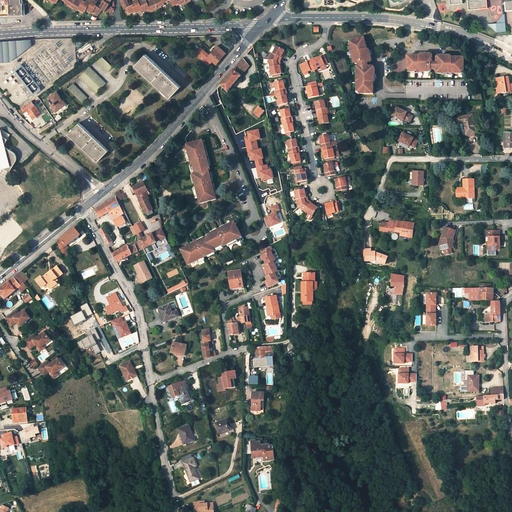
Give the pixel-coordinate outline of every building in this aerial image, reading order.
[(0,0),(0,14),(23,14),(22,0),(0,0)] [(57,0),(66,0),(69,2),(70,1),(73,2),(75,4),(74,6),(78,8),(79,6),(82,9),(85,10),(86,8),(92,12),(93,10),(96,12),(98,14),(101,10),(102,8),(104,10),(110,0),(101,0),(99,4),(101,5),(100,7),(94,3),(95,2),(94,0),(87,0),(87,1),(85,0),(55,0),(57,1),(57,0)] [(139,13),(145,10),(146,11),(148,10),(152,8),(153,10),(156,9),(155,7),(158,6),(161,4),(162,6),(165,4),(165,3),(168,1),(170,0),(171,0),(174,6),(177,5),(181,3),(182,5),(185,3),(184,2),(187,0),(190,0),(191,0),(149,0),(145,2),(144,0),(138,0),(137,0),(136,3),(137,5),(132,7),(131,5),(132,4),(130,0),(122,0),(127,10),(130,8),(130,10),(132,13),(134,12),(138,10),(138,12),(139,13)] [(511,0),(468,0),(470,10),(488,8),(486,0),(505,0),(506,11),(511,10),(511,0)] [(497,23),(505,22),(505,14),(497,23)] [(506,31),(505,22),(497,23),(488,24),(497,32),(506,31)] [(351,53),(354,63),(355,63),(356,64),(357,63),(358,66),(357,66),(357,78),(358,78),(357,81),(357,90),(360,90),(360,93),(372,93),(372,90),(372,82),(372,81),(374,80),(374,67),(373,66),(372,66),(370,66),(368,62),(371,61),(372,59),(369,50),(367,48),(366,48),(366,45),(364,40),(363,37),(355,40),(351,41),(351,44),(349,44),(350,49),(351,49),(352,53),(351,53)] [(0,62),(10,62),(24,51),(23,50),(22,47),(22,45),(22,40),(0,41),(0,62)] [(31,40),(22,40),(22,45),(22,47),(23,50),(24,51),(31,46),(31,40)] [(226,53),(218,46),(210,55),(200,47),(195,53),(209,66),(213,61),(216,64),(226,53)] [(272,53),(269,59),(275,61),(279,61),(285,50),(277,46),(275,50),(273,53),(272,53)] [(181,86),(147,54),(137,64),(172,96),(181,86)] [(420,56),(408,56),(408,69),(411,69),(411,72),(416,72),(416,71),(420,71),(420,72),(430,72),(432,70),(432,69),(437,69),(437,73),(448,74),(448,73),(452,73),(452,74),(461,74),(461,71),(465,71),(465,58),(452,58),(450,56),(437,56),(437,59),(433,59),(433,56),(431,54),(422,54),(420,56)] [(113,67),(101,56),(96,61),(108,72),(113,67)] [(321,56),(311,61),(315,71),(318,69),(318,68),(321,66),(323,70),(327,68),(325,64),(321,56)] [(243,59),(220,85),(228,92),(249,67),(243,59)] [(269,59),(271,72),(272,76),(282,74),(279,61),(275,61),(269,59)] [(315,71),(311,61),(300,65),(304,74),(308,72),(311,71),(312,72),(315,71)] [(30,72),(28,74),(22,65),(14,70),(31,96),(41,90),(30,72)] [(106,83),(90,67),(80,77),(96,93),(106,83)] [(511,92),(509,77),(497,79),(498,88),(500,88),(501,94),(511,92)] [(284,81),(275,82),(276,87),(277,90),(275,91),(276,94),(286,92),(284,81)] [(87,98),(74,84),(69,89),(83,102),(87,98)] [(317,84),(307,86),(310,98),(320,96),(319,92),(317,84)] [(278,97),(279,101),(280,105),(289,103),(286,92),(276,94),(276,98),(278,97)] [(22,107),(25,112),(28,110),(34,119),(41,114),(33,102),(39,98),(38,96),(22,107)] [(324,100),(316,102),(318,113),(328,111),(327,108),(326,108),(325,104),(324,100)] [(254,113),(259,117),(264,111),(259,107),(254,113)] [(396,107),(392,116),(403,120),(410,123),(413,116),(406,113),(407,112),(403,111),(399,109),(396,107)] [(282,115),(283,118),(281,119),(282,122),(292,120),(290,109),(281,111),(282,115)] [(318,113),(321,125),(329,123),(328,119),(328,115),(329,115),(328,111),(318,113)] [(473,115),(457,118),(459,124),(463,123),(466,136),(477,134),(473,115)] [(292,120),(282,122),(283,126),(284,125),(285,129),(282,129),(282,130),(282,133),(284,134),(286,133),(291,132),(295,131),(292,120)] [(109,150),(80,123),(70,133),(100,160),(109,150)] [(258,182),(273,180),(271,169),(268,170),(267,165),(264,165),(260,148),(258,149),(257,141),(260,140),(258,129),(246,132),(247,136),(244,137),(249,162),(255,161),(258,182)] [(9,163),(5,146),(5,145),(9,139),(0,133),(0,167),(3,167),(4,167),(4,169),(9,172),(13,166),(10,164),(9,163)] [(403,133),(399,141),(410,146),(410,145),(415,147),(418,140),(413,138),(413,137),(410,136),(406,134),(403,133)] [(331,142),(330,139),(329,135),(320,136),(322,148),(333,146),(332,142),(331,142)] [(288,141),(289,145),(289,148),(288,149),(289,152),(299,150),(297,139),(288,141)] [(203,140),(186,144),(192,165),(193,165),(195,173),(194,174),(196,182),(195,183),(200,203),(217,199),(215,192),(214,193),(213,188),(214,187),(213,182),(209,170),(211,169),(207,157),(206,151),(204,152),(203,147),(205,146),(203,140)] [(5,146),(9,163),(10,164),(13,166),(16,161),(17,159),(17,157),(16,156),(15,154),(5,146)] [(334,153),(333,146),(322,148),(325,160),(340,156),(339,152),(334,153)] [(291,155),(292,159),(293,163),(302,162),(299,150),(289,152),(290,156),(291,155)] [(324,165),(327,177),(337,174),(336,171),(335,171),(334,167),(333,163),(324,165)] [(295,171),(297,178),(298,182),(308,180),(305,168),(295,171)] [(413,172),(413,186),(424,186),(424,172),(413,172)] [(345,177),(335,180),(338,191),(348,189),(346,182),(345,177)] [(464,180),(464,187),(464,189),(463,189),(462,190),(461,189),(457,189),(458,197),(462,197),(463,197),(464,195),(466,197),(466,199),(467,199),(476,198),(475,180),(464,180)] [(144,209),(146,213),(152,210),(153,209),(150,203),(151,202),(147,195),(146,192),(148,190),(144,182),(134,188),(132,189),(135,195),(136,194),(138,196),(141,203),(142,205),(140,206),(143,210),(144,209)] [(296,196),(298,207),(308,201),(305,189),(295,191),(291,192),(292,197),(296,196)] [(119,202),(126,198),(124,193),(122,194),(120,191),(115,194),(117,198),(119,202)] [(109,212),(114,222),(117,227),(126,221),(123,217),(125,216),(116,198),(96,211),(99,218),(109,212)] [(318,208),(308,201),(298,207),(309,214),(307,217),(311,220),(313,216),(318,208)] [(337,202),(325,204),(328,214),(332,213),(339,212),(337,202)] [(263,217),(266,228),(280,224),(276,212),(279,211),(277,204),(269,207),(271,214),(263,217)] [(414,224),(390,220),(389,224),(382,223),(381,229),(401,233),(400,236),(412,238),(414,224)] [(187,247),(180,250),(188,265),(207,256),(207,254),(215,251),(214,249),(222,245),(223,247),(242,237),(234,222),(228,225),(229,226),(224,228),(224,227),(219,229),(207,235),(208,236),(196,242),(191,245),(192,246),(187,248),(187,247)] [(78,225),(57,242),(65,258),(69,256),(69,255),(65,247),(80,235),(79,233),(83,230),(78,225)] [(100,230),(107,244),(113,241),(105,227),(100,230)] [(445,228),(441,239),(442,243),(444,250),(453,248),(452,242),(455,231),(445,228)] [(154,234),(144,239),(141,233),(137,235),(144,249),(151,246),(152,247),(156,246),(155,244),(166,238),(162,230),(154,234)] [(490,237),(490,243),(490,250),(500,250),(501,250),(501,237),(500,237),(500,236),(500,232),(487,232),(487,237),(490,237)] [(135,245),(129,248),(128,245),(113,255),(117,262),(121,260),(139,252),(135,245)] [(267,264),(273,261),(276,260),(271,251),(273,250),(271,247),(262,251),(264,255),(262,255),(261,256),(263,260),(264,260),(267,264)] [(365,261),(377,261),(381,262),(382,263),(385,264),(387,257),(378,253),(375,253),(375,252),(371,252),(371,249),(365,249),(365,261)] [(153,278),(145,261),(136,266),(140,274),(141,274),(145,282),(153,278)] [(267,276),(275,272),(278,271),(273,261),(267,264),(265,265),(266,269),(264,270),(265,272),(267,276)] [(48,273),(41,278),(40,276),(36,280),(41,287),(46,284),(48,287),(55,282),(54,280),(56,278),(63,273),(57,266),(51,271),(52,272),(49,274),(48,273)] [(28,279),(21,271),(18,274),(25,282),(26,281),(28,279)] [(231,287),(237,286),(237,288),(243,287),(241,271),(229,273),(231,287)] [(269,287),(280,282),(275,272),(267,276),(266,277),(268,280),(266,281),(267,284),(269,287)] [(318,290),(318,282),(316,282),(315,273),(304,273),(304,282),(302,282),(302,302),(304,302),(312,301),(314,301),(313,291),(318,290)] [(0,292),(5,299),(18,288),(22,292),(25,289),(28,287),(24,283),(26,282),(26,281),(25,282),(18,274),(0,288),(0,292)] [(404,286),(404,277),(392,274),(392,287),(396,287),(395,295),(398,295),(398,299),(402,299),(404,286)] [(184,281),(167,290),(169,294),(186,285),(184,281)] [(472,300),(487,300),(494,300),(494,294),(494,288),(472,288),(465,288),(465,292),(472,292),(472,300)] [(124,307),(116,293),(107,298),(115,312),(124,307)] [(429,293),(428,309),(437,309),(437,305),(438,301),(438,297),(438,293),(429,293)] [(280,314),(277,296),(266,298),(267,306),(269,306),(271,315),(280,314)] [(492,313),(484,315),(485,323),(494,322),(501,322),(500,302),(492,302),(492,313)] [(162,313),(165,322),(179,316),(176,309),(172,311),(169,305),(159,309),(161,313),(162,313)] [(236,317),(237,323),(238,323),(240,323),(247,322),(246,318),(250,317),(248,307),(245,307),(239,309),(240,316),(236,317)] [(428,309),(428,325),(437,325),(437,321),(437,318),(437,314),(437,309),(428,309)] [(17,310),(6,319),(10,325),(16,321),(17,323),(20,327),(31,319),(25,311),(20,314),(17,310)] [(81,311),(70,316),(74,325),(86,319),(81,311)] [(227,319),(228,324),(236,323),(233,316),(227,319)] [(111,321),(114,327),(116,326),(121,338),(131,334),(126,322),(124,323),(121,317),(111,321)] [(239,334),(238,327),(238,323),(237,323),(236,323),(228,324),(230,335),(239,334)] [(378,328),(376,334),(383,336),(386,327),(379,325),(378,328)] [(88,337),(77,342),(81,351),(91,346),(94,354),(101,351),(95,341),(100,339),(94,328),(86,332),(88,337)] [(24,341),(29,348),(35,343),(36,345),(38,348),(39,349),(43,346),(50,341),(44,332),(37,338),(34,334),(24,341)] [(209,332),(203,333),(203,337),(202,337),(202,342),(205,358),(212,357),(216,356),(215,351),(210,352),(210,348),(212,348),(211,341),(210,335),(209,335),(209,334),(209,332)] [(172,353),(184,356),(187,345),(174,342),(172,353)] [(256,358),(266,357),(266,353),(274,352),(273,346),(255,348),(256,358)] [(412,360),(412,353),(404,353),(404,347),(397,347),(397,353),(395,353),(395,362),(404,362),(404,360),(412,360)] [(472,347),(473,361),(483,361),(483,351),(478,351),(477,347),(472,347)] [(274,366),(273,357),(266,358),(266,357),(256,358),(256,359),(254,359),(254,367),(274,366)] [(37,368),(42,374),(48,370),(49,371),(52,374),(52,375),(56,372),(64,367),(58,359),(50,364),(47,360),(37,368)] [(34,360),(28,363),(31,368),(37,365),(34,360)] [(120,366),(127,380),(137,375),(130,361),(120,366)] [(417,380),(418,373),(409,372),(410,367),(404,367),(404,373),(402,373),(402,382),(409,382),(409,380),(417,380)] [(225,389),(235,387),(234,378),(236,378),(235,370),(222,372),(223,376),(218,377),(219,384),(221,391),(225,390),(225,389)] [(459,386),(459,392),(476,392),(476,384),(478,384),(478,376),(473,375),(473,370),(464,371),(464,381),(468,381),(467,386),(459,386)] [(258,376),(249,376),(248,385),(258,385),(258,376)] [(180,394),(183,403),(192,399),(189,390),(187,385),(186,385),(184,380),(169,386),(173,397),(180,394)] [(6,387),(0,388),(0,402),(0,403),(13,399),(10,390),(8,390),(6,387)] [(263,410),(264,392),(252,392),(252,400),(250,400),(250,410),(253,414),(258,414),(263,410)] [(483,403),(490,403),(490,404),(495,403),(495,399),(504,399),(503,394),(491,395),(479,396),(476,397),(476,406),(483,405),(483,403)] [(13,409),(14,423),(28,421),(26,408),(13,409)] [(220,435),(231,430),(233,429),(228,417),(215,423),(220,435)] [(194,440),(188,425),(178,429),(182,438),(184,437),(186,443),(194,440)] [(39,434),(37,426),(18,430),(21,444),(36,441),(35,435),(39,434)] [(2,438),(0,438),(0,441),(2,449),(19,444),(17,436),(13,437),(12,435),(12,431),(1,434),(2,438)] [(256,456),(263,455),(264,457),(264,460),(274,459),(273,445),(269,446),(269,444),(260,444),(260,442),(255,442),(254,440),(251,440),(252,456),(256,455),(256,456)] [(184,466),(190,482),(198,478),(193,466),(196,465),(193,457),(192,458),(183,461),(182,462),(184,466)] [(204,500),(198,501),(198,504),(199,507),(194,507),(194,511),(213,511),(213,503),(204,503),(204,500)]
